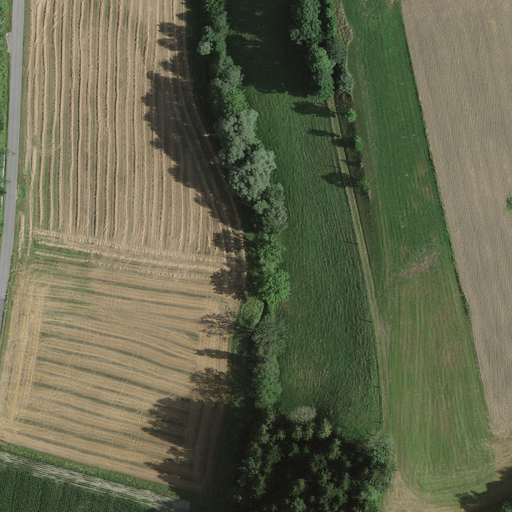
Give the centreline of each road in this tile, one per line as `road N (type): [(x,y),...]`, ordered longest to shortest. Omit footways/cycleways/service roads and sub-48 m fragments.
road 1 (track): [(348,511),(352,485),(387,457),(389,420),(317,0)]
road 2 (unclassified): [(0,302),(19,0)]
